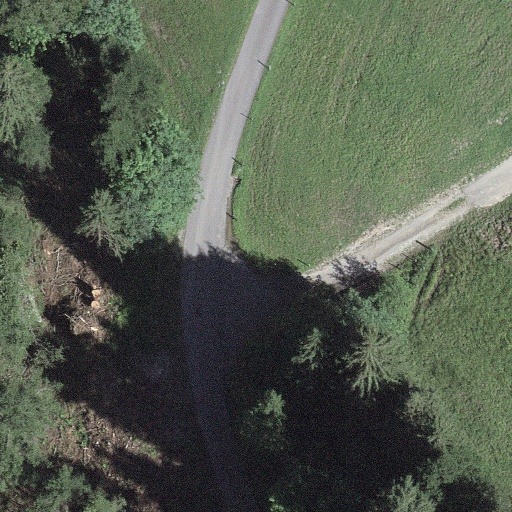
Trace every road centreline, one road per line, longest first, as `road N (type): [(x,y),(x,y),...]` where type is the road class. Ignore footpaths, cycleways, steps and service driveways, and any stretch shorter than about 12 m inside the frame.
road 1 (track): [(274,0),(222,151),(200,331),(244,511)]
road 2 (track): [(204,288),(294,292),(358,265),(511,169)]
